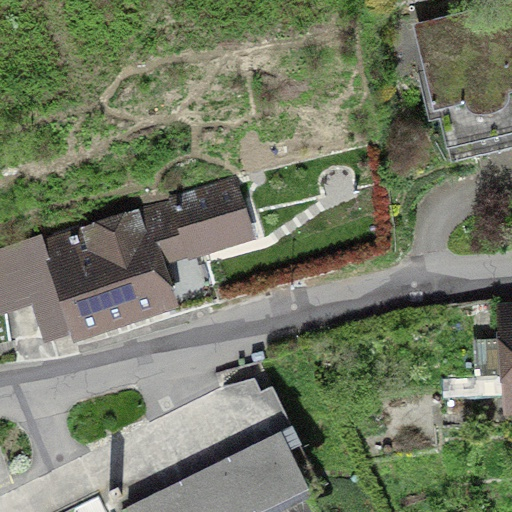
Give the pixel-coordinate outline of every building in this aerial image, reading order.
[(511,13),(424,36),(459,150),(511,131),(511,13)] [(237,193),(176,210),(190,259),(251,242),(237,193)] [(162,307),(135,220),(0,261),(0,294),(17,351),(162,307)] [(0,511),(75,511),(119,491),(217,444),(202,411),(0,508),(0,511)] [(119,491),(129,511),(280,439),(270,419),(217,444),(119,491)] [(129,511),(128,511),(270,511),(299,499),(307,495),(280,439),(129,511)] [(305,511),(299,499),(270,511),(305,511)]
